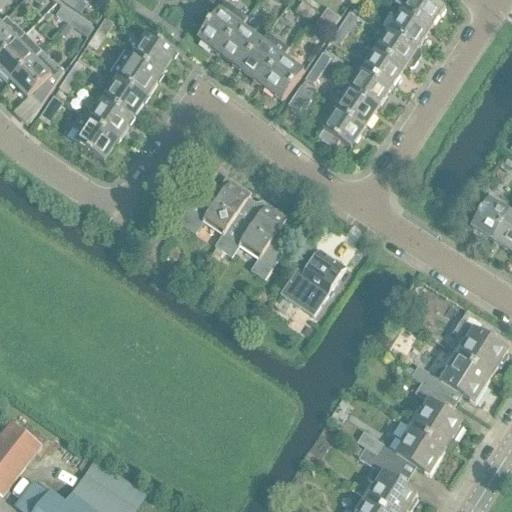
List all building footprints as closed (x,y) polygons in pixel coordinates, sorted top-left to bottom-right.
[(45,0),(29,0),(28,1),(41,10),(47,1),(45,0)] [(73,0),(66,0),(63,5),(75,14),(81,5),(73,0)] [(375,0),(360,0),(359,2),(370,8),(375,0)] [(402,14),(430,33),(444,12),(431,4),(433,0),(401,0),(395,9),(402,14)] [(218,14),(196,43),(218,59),(239,30),(245,22),(223,6),(218,14)] [(315,16),(301,6),(295,15),(309,25),(315,16)] [(68,28),(74,19),(62,11),(56,20),(68,28)] [(326,12),(320,20),(334,30),(340,23),(326,12)] [(430,33),(402,14),(398,20),(388,22),(383,29),(389,34),(417,52),(430,33)] [(349,18),(340,31),(348,36),(357,23),(349,18)] [(94,32),(74,19),(68,28),(87,42),(94,32)] [(334,30),(320,20),(315,28),(328,38),(334,30)] [(6,21),(0,27),(0,61),(24,38),(14,27),(13,28),(6,21)] [(97,37),(105,42),(113,29),(105,23),(97,37)] [(239,30),(218,59),(239,75),(260,46),(239,30)] [(348,36),(340,31),(332,44),(340,49),(348,36)] [(389,34),(376,54),(404,73),(405,70),(410,73),(414,73),(421,61),(420,54),(417,52),(389,34)] [(260,46),(239,75),(260,90),(281,61),(288,52),(267,36),(260,46)] [(105,42),(97,37),(88,50),(96,55),(105,42)] [(24,38),(0,61),(0,75),(10,86),(41,55),(24,38)] [(146,39),(132,60),(162,79),(176,58),(146,39)] [(376,54),(362,74),(391,93),(404,73),(376,54)] [(41,55),(10,86),(28,103),(30,101),(40,111),(63,77),(41,55)] [(162,79),(132,60),(125,55),(110,77),(147,102),(162,79)] [(323,57),(314,70),(322,76),(331,63),(323,57)] [(281,61),(260,90),(282,106),(303,77),(281,61)] [(67,80),(76,86),(85,73),(76,67),(67,80)] [(322,76),(314,70),(305,84),(313,89),(322,76)] [(391,93),(362,74),(349,94),(377,113),(391,93)] [(147,102),(110,77),(104,87),(106,89),(98,101),(133,123),(147,102)] [(76,86),(67,80),(58,93),(67,99),(76,86)] [(301,91),(288,110),(298,116),(302,111),(305,113),(314,99),(301,91)] [(377,113),(349,94),(336,114),(364,133),(377,113)] [(54,101),(39,124),(49,130),(63,108),(54,101)] [(133,123),(98,101),(84,122),(119,144),(133,123)] [(364,133),(336,114),(317,143),(333,153),(338,146),(351,154),(364,133)] [(119,144),(84,122),(81,119),(73,131),(82,136),(74,148),(104,167),(119,144)] [(242,209),(243,209),(249,200),(228,186),(222,195),(206,184),(178,227),(195,239),(202,228),(221,240),(242,209)] [(488,202),(471,231),(491,244),(509,216),(488,202)] [(242,209),(221,240),(214,251),(216,252),(210,260),(218,265),(223,258),(231,263),(238,252),(257,265),(250,275),(265,285),(285,253),(272,245),(286,224),(265,210),(259,219),(243,209),(242,209)] [(511,217),(509,216),(491,244),(511,257),(511,255),(511,217)] [(297,273),(280,299),(314,321),(346,272),(319,254),(304,277),(297,273)] [(466,315),(452,338),(465,346),(456,360),(490,382),(507,355),(485,342),(491,331),(466,315)] [(417,371),(410,381),(421,388),(446,404),(452,394),(474,408),(490,382),(456,360),(448,374),(445,373),(441,372),(437,374),(435,377),(434,382),(417,371)] [(427,407),(411,432),(445,454),(462,427),(439,413),(446,404),(421,388),(414,399),(427,407)] [(0,440),(0,499),(2,502),(42,449),(11,426),(0,440)] [(382,449),(375,460),(401,475),(407,466),(429,480),(445,454),(411,432),(395,458),(382,449)] [(365,453),(358,464),(382,479),(366,504),(377,511),(408,511),(416,500),(394,486),(401,475),(375,460),(365,453)] [(33,487),(15,511),(14,511),(137,511),(147,500),(94,466),(83,483),(79,489),(72,498),(72,497),(65,506),(51,495),(48,498),(33,487)]
